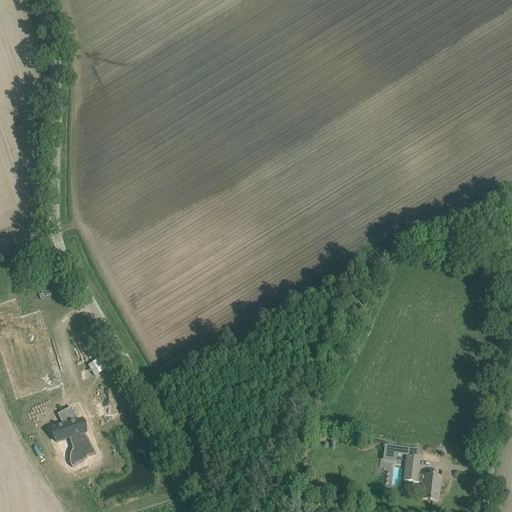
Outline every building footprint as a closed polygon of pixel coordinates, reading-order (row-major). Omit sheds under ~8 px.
[(0,380),(8,405),(54,390),(30,315),(2,324),(0,316),(0,380)] [(79,421),(72,408),(71,408),(73,411),(63,416),(66,425),(53,429),(57,443),(70,439),(73,449),(72,452),(71,454),(71,456),(70,459),(71,461),(71,464),(72,466),(71,467),(72,467),(87,459),(86,457),(96,454),(85,434),(81,421),(79,421)] [(321,434),(314,426),(310,429),(318,437),(321,434)] [(397,446),(396,454),(408,455),(409,448),(397,446)] [(420,459),(410,458),(408,458),(405,480),(423,483),(421,500),(438,502),(436,501),(438,489),(440,489),(441,478),(425,476),(425,477),(418,476),(420,459)]
